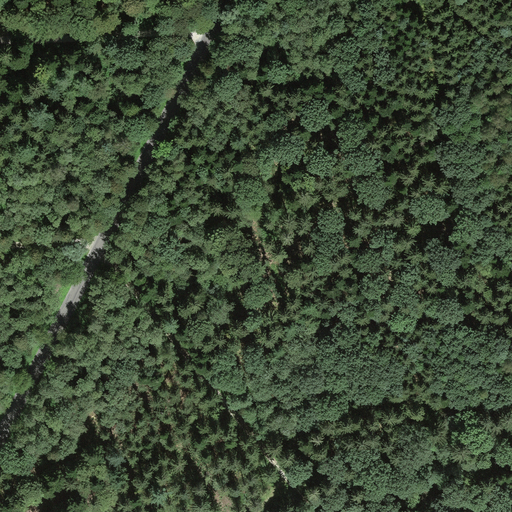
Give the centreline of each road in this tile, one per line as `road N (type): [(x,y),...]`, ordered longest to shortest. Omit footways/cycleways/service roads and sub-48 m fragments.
road 1 (tertiary): [(0,435),(228,0)]
road 2 (track): [(0,245),(100,247),(314,511)]
road 3 (track): [(211,32),(0,42)]
